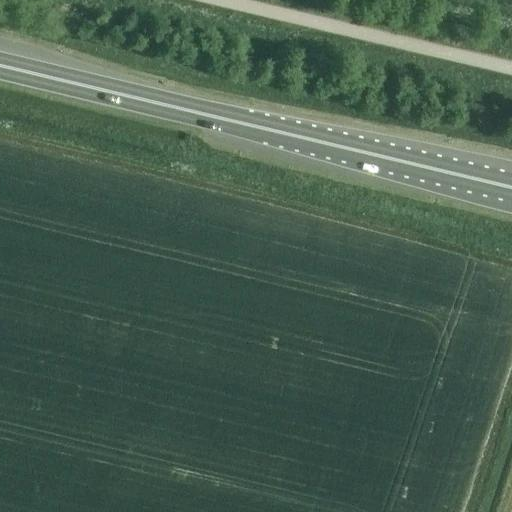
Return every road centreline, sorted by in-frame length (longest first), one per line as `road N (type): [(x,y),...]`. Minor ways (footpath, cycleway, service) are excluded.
road 1 (trunk): [(0,67),(511,189)]
road 2 (unclassified): [(511,71),(202,0)]
